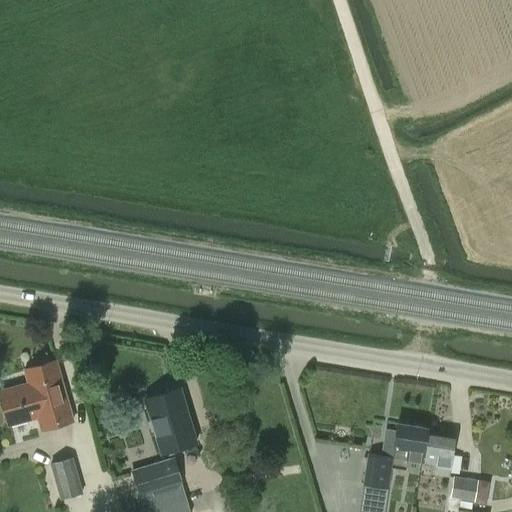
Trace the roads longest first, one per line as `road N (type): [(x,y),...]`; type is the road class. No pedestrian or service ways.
road 1 (unclassified): [(511,380),(0,294)]
road 2 (track): [(425,251),(339,0)]
